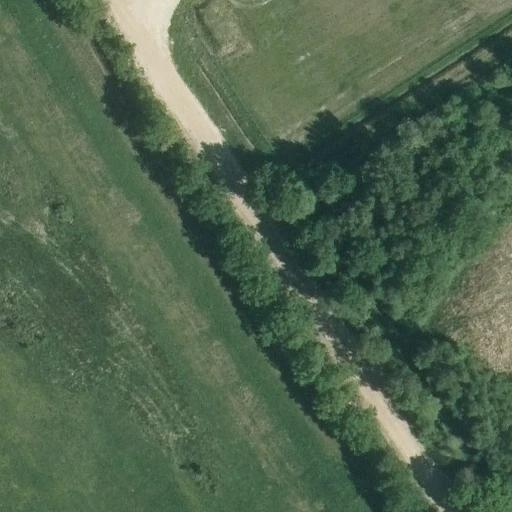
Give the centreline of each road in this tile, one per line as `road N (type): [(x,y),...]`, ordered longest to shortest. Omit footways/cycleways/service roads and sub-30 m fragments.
road 1 (track): [(449,511),(275,246)]
road 2 (unclassified): [(275,246),(115,0)]
